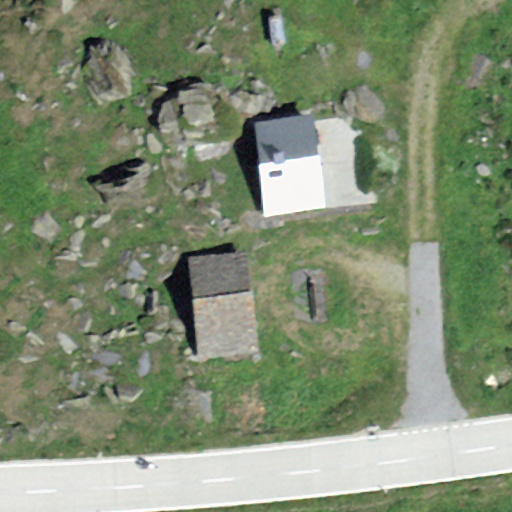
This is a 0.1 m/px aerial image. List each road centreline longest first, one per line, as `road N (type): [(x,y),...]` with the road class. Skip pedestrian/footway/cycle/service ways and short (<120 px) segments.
road 1 (secondary): [(511,441),(345,467),(0,491)]
road 2 (track): [(429,454),(423,44),(452,12),(478,0)]
